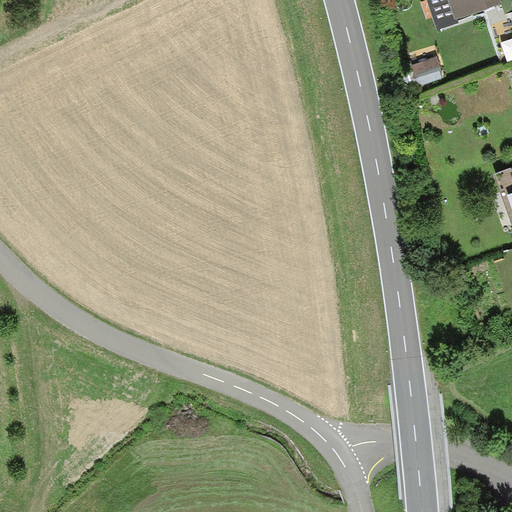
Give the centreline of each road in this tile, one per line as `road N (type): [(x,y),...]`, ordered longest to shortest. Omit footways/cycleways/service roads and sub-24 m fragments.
road 1 (primary): [(424,511),(383,199),(339,0)]
road 2 (unclassified): [(0,256),(85,324),(250,391),(310,424),(336,450)]
road 3 (unclassified): [(336,450),(395,441),(511,473)]
